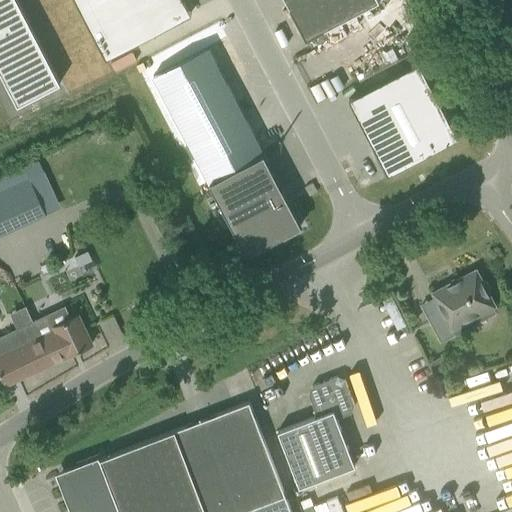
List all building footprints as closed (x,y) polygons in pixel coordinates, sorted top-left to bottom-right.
[(0,0),(0,69),(18,104),(61,82),(18,0),(0,0)] [(191,12),(185,0),(76,0),(107,57),(191,12)] [(379,3),(377,0),(285,0),(290,9),(290,10),(306,41),(324,32),(379,3)] [(420,62),(349,99),(375,148),(373,149),(375,154),(378,153),(380,158),(378,159),(381,164),(383,163),(389,175),(427,155),(428,157),(436,153),(435,151),(459,138),(420,62)] [(292,206),(254,134),(199,163),(247,254),(283,235),(284,236),(303,225),(293,206),(292,206)] [(30,177),(0,189),(0,234),(45,214),(30,177)] [(476,269),(433,292),(444,313),(430,320),(441,341),(456,333),(453,328),(467,321),(464,316),(493,301),(490,295),(491,290),(490,285),(487,282),(482,280),(476,269)] [(68,354),(68,355),(92,344),(78,312),(54,323),(51,315),(0,338),(0,370),(6,383),(68,354)] [(438,377),(448,372),(440,356),(430,361),(438,377)] [(317,415),(278,430),(299,486),(355,465),(337,417),(351,412),(355,404),(345,379),(337,375),(312,385),(309,393),(317,415)] [(75,511),(238,511),(285,494),(249,401),(101,458),(99,454),(76,463),(77,467),(61,473),(75,511)] [(292,511),(285,494),(238,511),(292,511)] [(343,511),(336,495),(313,505),(315,511),(343,511)]
